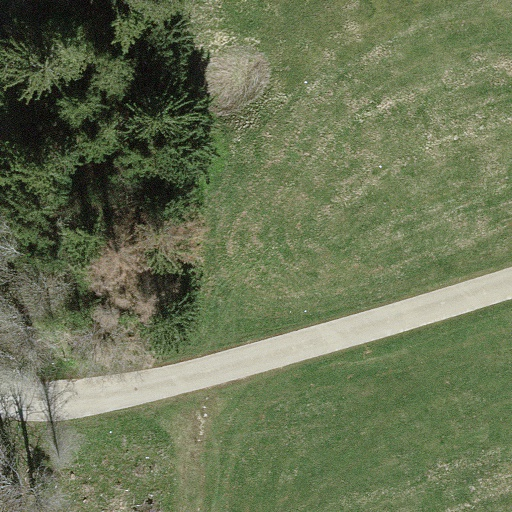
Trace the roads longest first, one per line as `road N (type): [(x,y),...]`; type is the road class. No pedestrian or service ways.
road 1 (unclassified): [(0,396),(77,397),(165,383),(511,281)]
road 2 (track): [(193,511),(206,371)]
